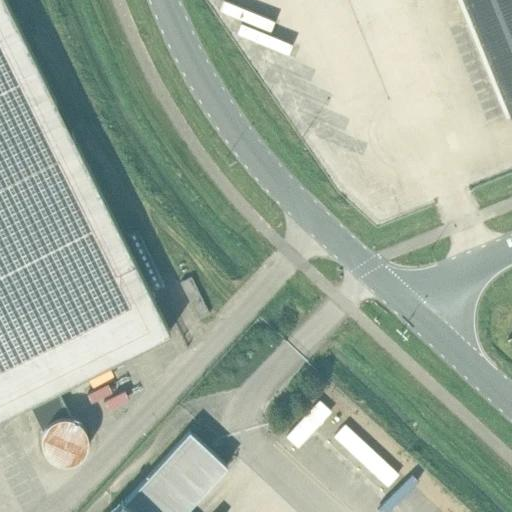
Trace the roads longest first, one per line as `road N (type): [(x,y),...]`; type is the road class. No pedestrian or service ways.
road 1 (unclassified): [(367,262),(222,116),(168,0)]
road 2 (unclassified): [(511,398),(399,295)]
road 3 (unclassified): [(511,251),(399,295)]
